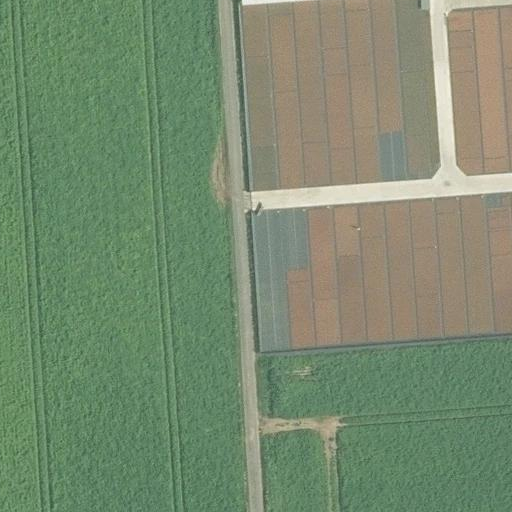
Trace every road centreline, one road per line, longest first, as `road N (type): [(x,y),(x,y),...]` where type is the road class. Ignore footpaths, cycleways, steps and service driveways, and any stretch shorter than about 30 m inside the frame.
road 1 (unclassified): [(229,0),(258,511)]
road 2 (track): [(240,201),(511,182)]
